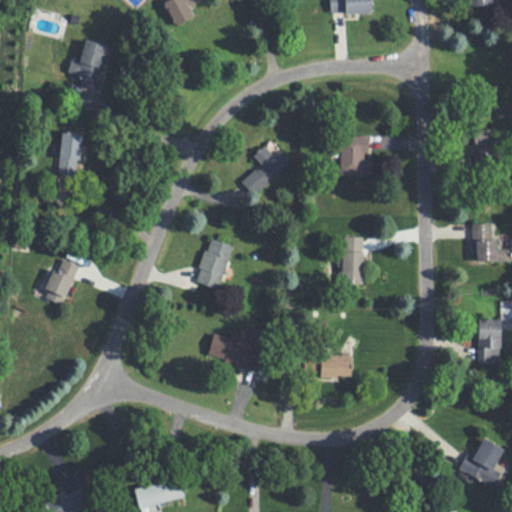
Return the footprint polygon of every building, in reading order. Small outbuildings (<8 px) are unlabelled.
[(192,4),(198,0),(164,0),(178,25),(197,15),(192,4)] [(330,0),(330,11),(373,11),(373,0),(330,0)] [(111,44),(87,38),(77,76),(101,82),(111,44)] [(81,175),(84,132),(62,131),(59,173),(81,175)] [(341,174),(374,174),(374,158),(370,158),(370,136),(341,136),(341,174)] [(280,150),(273,156),(265,145),(253,155),(261,165),(242,180),(252,193),(290,163),(280,150)] [(473,222),(473,260),(511,260),(511,248),(499,248),(499,238),(492,238),(492,222),(473,222)] [(196,281),(219,288),(233,244),(209,237),(196,281)] [(365,284),(365,248),(363,248),(363,238),(349,238),(349,248),(340,248),(339,283),(365,284)] [(66,298),(80,265),(60,256),(46,290),(66,298)] [(477,318),(477,364),(501,364),(501,318),(477,318)] [(250,333),(232,329),(230,337),(214,333),(208,357),(260,370),(265,347),(248,342),(250,333)] [(354,354),(321,354),(321,376),(354,376),(354,354)] [(494,485),(500,472),(495,470),(505,447),(482,437),(467,473),(494,485)] [(143,485),(147,505),(186,497),(182,477),(143,485)]
